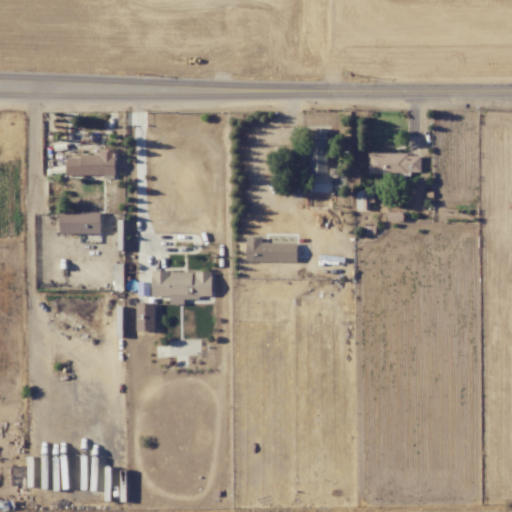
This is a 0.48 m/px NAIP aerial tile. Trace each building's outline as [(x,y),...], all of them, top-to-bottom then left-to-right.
[(325,172),(328,131),(309,129),(307,171),(325,172)] [(114,174),(114,149),(100,149),(100,155),(66,156),(66,175),(114,174)] [(395,154),(368,153),(368,170),(390,171),(390,160),(395,160),(395,154)] [(100,233),(100,212),(59,212),(59,234),(100,233)] [(296,262),(297,243),(261,243),(262,237),(246,236),(246,261),(296,262)] [(211,272),(194,271),(193,294),(211,295),(211,272)] [(155,303),(136,303),(136,331),(155,330),(155,303)]
